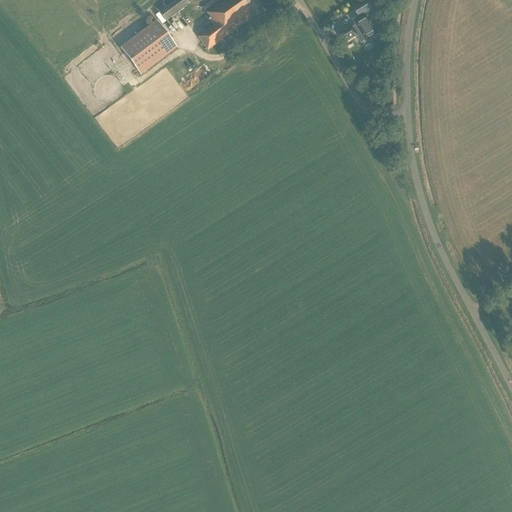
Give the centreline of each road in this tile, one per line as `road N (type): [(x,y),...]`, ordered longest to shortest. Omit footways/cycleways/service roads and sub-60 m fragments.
road 1 (unclassified): [(511,392),(426,215),(407,117)]
road 2 (unclassified): [(407,117),(378,116),(360,105),(298,0)]
